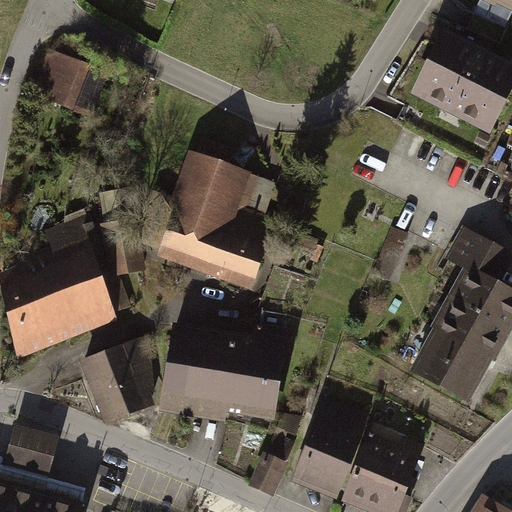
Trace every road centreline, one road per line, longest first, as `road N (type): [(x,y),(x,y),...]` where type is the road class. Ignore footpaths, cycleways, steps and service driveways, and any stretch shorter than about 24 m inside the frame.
road 1 (residential): [(43,3),(243,103),(290,117),(338,108),(357,91),(418,0)]
road 2 (residential): [(0,401),(30,405),(286,511)]
road 3 (residential): [(0,131),(43,3)]
